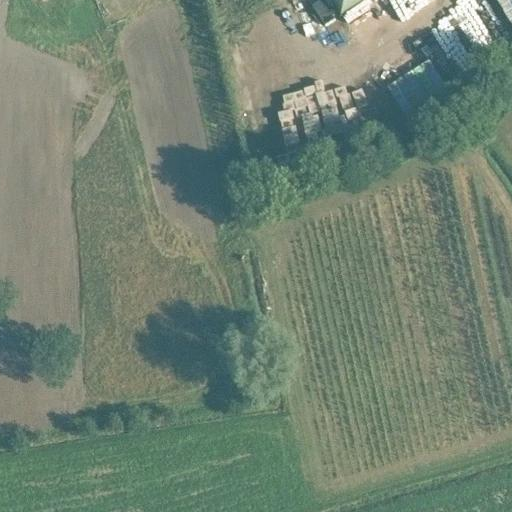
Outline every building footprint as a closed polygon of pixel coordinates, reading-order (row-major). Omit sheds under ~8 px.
[(115,0),(89,0),(99,39),(123,33),(115,0)] [(246,0),(250,14),(271,9),(268,0),(246,0)] [(331,0),(342,17),(370,0),(331,0)] [(406,33),(437,10),(429,0),(390,0),(385,4),(406,33)] [(488,38),(498,31),(511,53),(511,10),(505,0),(492,0),(482,7),(487,14),(477,20),(488,38)] [(246,5),(235,10),(245,33),(256,28),(246,5)] [(481,79),(502,72),(494,49),(473,57),(481,79)] [(235,80),(252,80),(252,64),(234,64),(235,80)] [(402,111),(413,105),(405,89),(393,95),(402,111)] [(374,104),(378,116),(393,111),(390,99),(374,104)] [(358,156),(354,129),(326,133),(328,144),(318,146),(320,161),(358,156)] [(286,147),(276,148),(278,160),(263,162),(265,183),(279,181),(278,173),(290,172),(286,147)]
